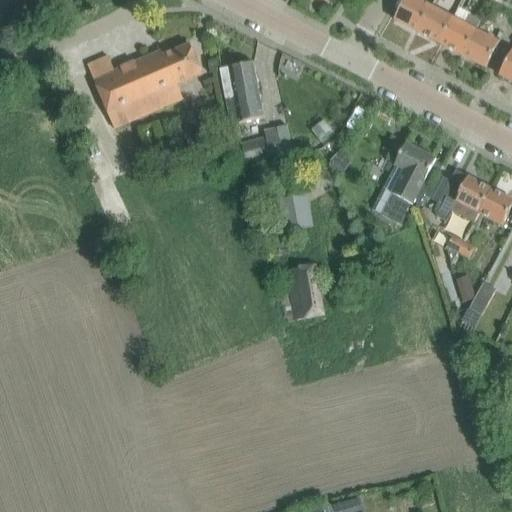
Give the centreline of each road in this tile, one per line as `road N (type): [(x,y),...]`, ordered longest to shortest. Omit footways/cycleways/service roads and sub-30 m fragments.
road 1 (unclassified): [(511,144),(350,59)]
road 2 (unclassified): [(0,66),(141,0)]
road 3 (unclassified): [(350,59),(228,0)]
